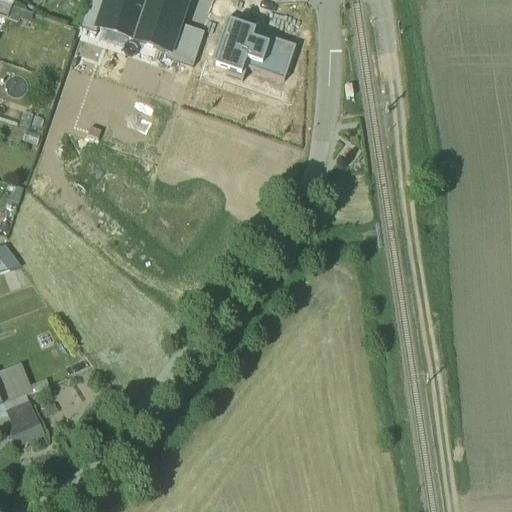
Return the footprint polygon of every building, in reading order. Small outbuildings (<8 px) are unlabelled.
[(0,0),(0,5),(10,9),(13,0),(0,0)] [(98,31),(107,3),(97,0),(89,0),(80,29),(79,31),(96,37),(98,31)] [(133,43),(147,0),(108,0),(107,3),(98,31),(133,43)] [(185,4),(172,0),(147,0),(133,43),(168,55),(177,26),(185,4)] [(10,9),(0,5),(0,19),(6,22),(6,21),(10,9)] [(29,16),(10,9),(6,21),(17,25),(19,22),(26,24),(29,16)] [(247,71),(259,76),(268,49),(255,44),(260,32),(228,20),(212,64),(216,66),(215,70),(226,74),(225,78),(242,84),(247,71)] [(204,35),(177,26),(168,55),(166,60),(192,69),(193,68),(204,35)] [(295,50),(270,41),(268,49),(259,76),(283,84),(295,50)] [(18,369),(0,375),(0,404),(1,408),(29,397),(18,369)] [(28,408),(7,417),(13,431),(34,421),(28,408)] [(42,440),(34,421),(13,431),(7,433),(16,452),(42,440)]
